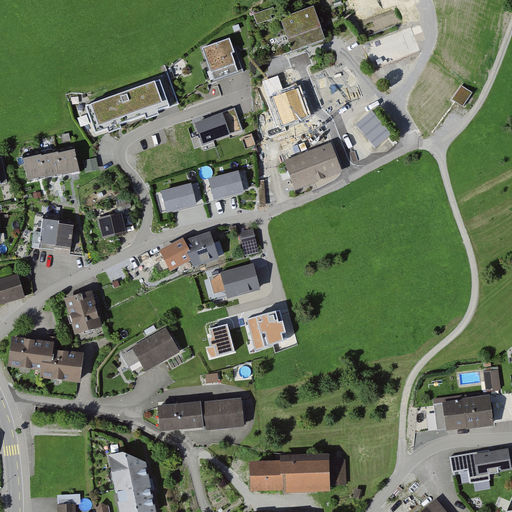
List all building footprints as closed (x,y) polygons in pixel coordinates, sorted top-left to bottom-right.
[(316,7),(285,17),(296,51),(327,41),(316,7)] [(273,8),(254,16),(258,25),(272,20),(271,17),(276,15),(273,8)] [(365,44),(374,69),(421,52),(412,27),(365,44)] [(233,38),(206,48),(215,72),(225,69),(227,75),(244,69),(233,38)] [(164,80),(90,107),(100,133),(174,107),(164,80)] [(472,94),(462,87),(452,100),(463,107),(472,94)] [(225,114),(199,124),(206,142),(231,133),(232,135),(246,130),(240,115),(227,120),(225,114)] [(396,140),(378,114),(358,129),(376,154),(396,140)] [(324,120),(276,137),(295,190),(343,173),(324,120)] [(80,150),(63,153),(67,174),(67,175),(84,172),(80,150)] [(50,177),(67,174),(63,153),(63,152),(46,155),(50,175),(50,177)] [(31,178),(50,175),(46,155),(46,154),(28,157),(31,178)] [(99,161),(87,163),(89,173),(100,171),(99,161)] [(239,171),(208,179),(213,203),(245,195),(239,171)] [(192,183),(160,192),(167,216),(199,207),(192,183)] [(126,213),(101,218),(106,240),(131,235),(126,213)] [(39,248),(45,218),(38,216),(32,246),(39,248)] [(43,249),(60,250),(62,226),(63,222),(46,221),(43,249)] [(78,228),(62,226),(60,250),(86,253),(82,232),(78,232),(78,228)] [(255,229),(243,231),(248,252),(259,249),(255,229)] [(215,232),(185,242),(194,261),(198,269),(223,259),(215,232)] [(175,271),(194,261),(185,242),(165,252),(175,271)] [(253,267),(210,278),(216,300),(259,290),(253,267)] [(23,277),(0,282),(0,305),(29,298),(23,277)] [(95,292),(67,299),(77,336),(105,328),(95,292)] [(182,353),(168,329),(134,348),(147,373),(182,353)] [(58,344),(15,339),(11,366),(43,370),(42,380),(82,385),(86,354),(57,351),(58,344)] [(501,370),(489,372),(491,391),(504,390),(501,370)] [(493,397),(448,404),(452,431),(465,429),(487,426),(497,425),(493,397)] [(172,405),(162,406),(164,431),(206,427),(207,431),(249,427),(247,399),(193,403),(172,405)] [(489,451),(450,457),(453,474),(468,471),(471,485),(490,482),(489,476),(511,472),(511,468),(509,450),(490,454),(489,451)] [(128,453),(113,457),(122,511),(159,511),(149,463),(128,453)] [(286,455),(286,461),(287,491),(287,494),(333,493),(333,486),(345,486),(344,461),(332,461),(332,453),(286,455)] [(255,492),(287,491),(286,461),(254,462),(255,492)] [(84,495),(59,496),(59,511),(78,511),(79,506),(84,506),(84,495)] [(448,511),(440,501),(426,511),(448,511)]
